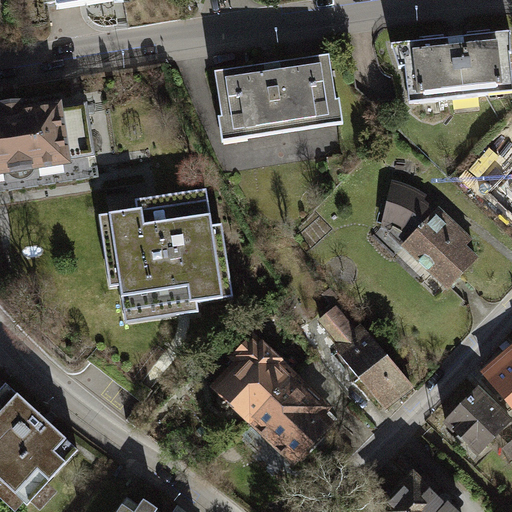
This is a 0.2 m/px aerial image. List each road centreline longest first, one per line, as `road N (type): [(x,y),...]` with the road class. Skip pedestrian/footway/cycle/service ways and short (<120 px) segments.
road 1 (secondary): [(414,0),(0,64)]
road 2 (residential): [(0,330),(54,383),(223,511)]
road 3 (residential): [(511,309),(314,511)]
